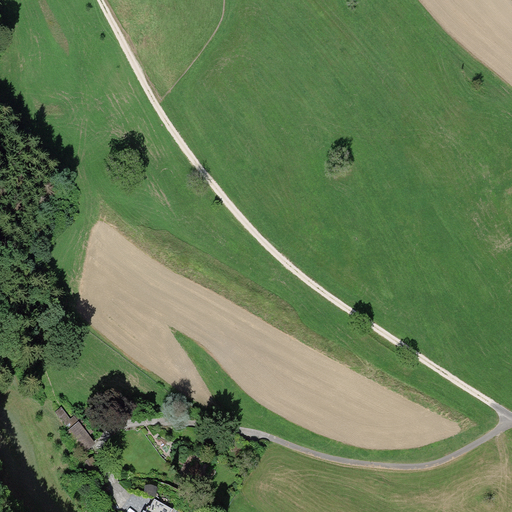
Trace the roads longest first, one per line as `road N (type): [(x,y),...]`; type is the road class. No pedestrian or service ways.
road 1 (track): [(474,395),(278,258),(170,132),(97,0)]
road 2 (track): [(510,417),(486,438),(421,468),(329,459),(171,419),(120,425),(105,432),(98,449),(108,476),(134,505)]
